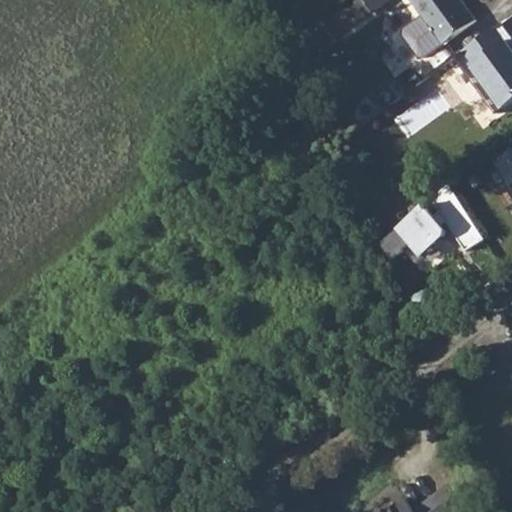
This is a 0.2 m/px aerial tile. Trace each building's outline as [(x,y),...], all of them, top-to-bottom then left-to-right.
[(391,0),(365,0),(374,12),(391,0)] [(412,0),(424,16),(405,29),(405,35),(420,57),(426,58),(477,21),(462,0),(412,0)] [(322,21),(308,31),(323,52),(337,43),(322,21)] [(511,35),(503,24),(457,57),(498,114),(511,103),(511,35)] [(412,69),(398,80),(403,86),(403,87),(407,94),(423,82),(420,77),(419,78),(412,69)] [(511,155),(500,164),(502,167),(511,182),(511,155)] [(511,207),(511,182),(502,167),(498,170),(507,184),(498,190),(510,209),(511,207)] [(486,240),(451,185),(399,229),(421,256),(446,237),(448,231),(445,228),(449,222),(467,252),(486,240)] [(458,511),(471,502),(455,481),(431,499),(440,511),(458,511)] [(393,508),(391,506),(382,511),(415,511),(406,499),(393,508)] [(440,511),(431,499),(415,511),(440,511)]
